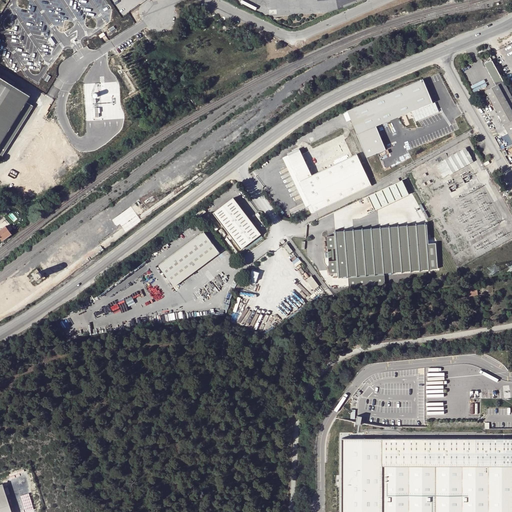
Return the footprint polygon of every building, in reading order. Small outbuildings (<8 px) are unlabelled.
[(496,86),(485,92),(511,140),(511,97),(491,60),(484,64),(496,86)] [(0,77),(0,159),(33,107),(26,103),(30,97),(0,77)] [(422,79),(346,112),(356,135),(422,107),(432,102),(422,79)] [(434,102),(432,102),(422,107),(428,121),(441,115),(434,102)] [(445,163),(437,168),(442,177),(450,173),(451,174),(471,162),(464,151),(445,162),(445,163)] [(311,215),(371,186),(355,155),(311,177),(299,152),(286,158),(310,207),(307,208),(311,215)] [(310,207),(286,158),(283,160),(307,208),(310,207)] [(401,179),(379,190),(367,196),(375,211),(408,194),(401,179)] [(232,199),(212,214),(240,250),(260,235),(232,199)] [(426,223),(333,230),(337,275),(346,274),(381,272),(437,267),(435,241),(434,241),(433,238),(427,238),(426,223)] [(6,227),(0,230),(0,237),(2,241),(12,235),(6,227)] [(206,238),(159,271),(174,292),(221,258),(206,238)] [(249,281),(257,283),(259,271),(252,270),(249,281)] [(381,272),(346,274),(347,287),(381,284),(381,272)] [(311,276),(306,280),(313,290),(319,286),(311,276)] [(511,511),(511,437),(343,438),(342,511),(511,511)] [(11,511),(3,484),(0,484),(0,511),(11,511)]
